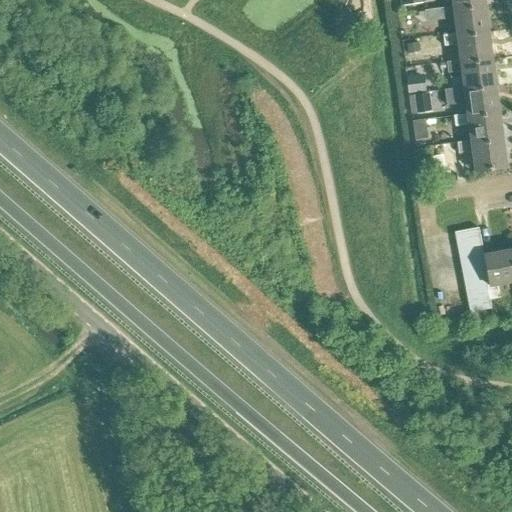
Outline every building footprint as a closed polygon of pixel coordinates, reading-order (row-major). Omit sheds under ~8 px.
[(485,6),(483,0),(451,0),(452,7),(453,10),(485,6)] [(452,7),(439,9),(423,11),(425,22),(454,18),(456,34),(456,37),(488,33),(485,6),(453,10),(452,7)] [(492,60),(488,33),(456,37),(456,34),(443,35),(444,46),(457,45),(459,60),(460,64),(492,60)] [(417,43),(405,44),(405,54),(418,53),(417,43)] [(460,64),(459,60),(446,62),(447,73),(461,71),(463,87),(463,91),(495,86),(492,60),(460,64)] [(466,114),(467,117),(499,113),(495,86),(463,91),(463,87),(444,90),(446,106),(465,103),(466,114)] [(431,111),(428,92),(408,96),(411,114),(431,111)] [(467,117),(466,114),(453,116),(454,127),(468,125),(470,141),(470,144),(502,140),(499,113),(467,117)] [(412,121),(414,139),(427,137),(424,120),(412,121)] [(470,144),(470,141),(457,143),(458,153),(471,152),(474,172),(506,168),(502,140),(470,144)] [(480,239),(478,228),(454,232),(456,244),(480,239)] [(480,239),(456,244),(459,255),(483,251),(480,239)] [(511,255),(511,249),(483,255),(485,262),(487,273),(490,285),(486,285),(488,297),(489,300),(500,298),(497,285),(511,281),(511,255)] [(485,262),(483,255),(483,251),(459,255),(461,267),(485,262)] [(487,273),(485,262),(461,267),(463,278),(487,273)] [(490,285),(487,273),(463,278),(465,289),(486,285),(490,285)] [(488,297),(486,285),(465,289),(467,301),(488,297)] [(491,308),(489,300),(488,297),(467,301),(469,312),(491,308)]
